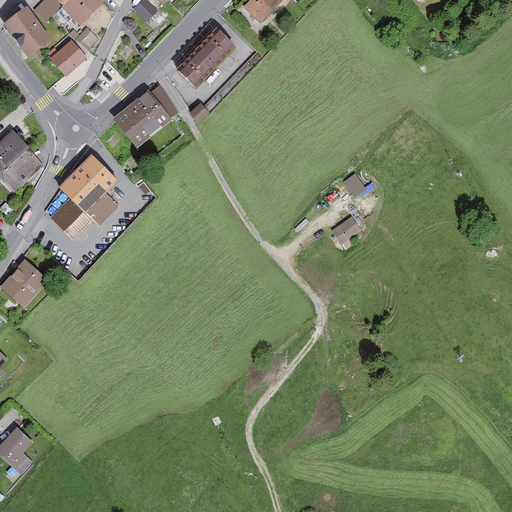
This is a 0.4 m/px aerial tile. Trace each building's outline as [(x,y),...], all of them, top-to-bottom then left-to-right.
[(64,6),(57,0),(44,0),(35,10),(47,24),(62,8),(64,6)] [(70,0),(64,6),(62,8),(81,26),(106,0),(70,0)] [(158,11),(147,0),(142,0),(133,9),(147,23),(158,11)] [(283,0),(250,0),(244,7),(261,24),(283,0)] [(28,6),(3,24),(28,58),(52,40),(28,6)] [(87,27),(75,40),(89,51),(100,40),(87,27)] [(239,50),(214,27),(173,72),(197,94),(239,50)] [(88,58),(72,40),(50,59),(67,77),(88,58)] [(102,90),(96,85),(90,91),(96,96),(102,90)] [(149,90),(112,120),(136,148),(172,118),(149,90)] [(189,113),(198,124),(210,113),(201,103),(189,113)] [(0,173),(29,147),(13,130),(0,142),(0,173)] [(44,166),(29,147),(0,173),(0,177),(14,193),(44,166)] [(70,198),(50,218),(72,240),(73,239),(82,231),(92,221),(99,228),(120,207),(106,193),(119,181),(92,154),(57,188),(70,198)] [(355,197),(366,188),(355,174),(344,183),(355,197)] [(352,217),(332,231),(345,250),(354,245),(350,240),(363,232),(352,217)] [(25,259),(1,288),(25,309),(50,281),(25,259)] [(0,351),(0,369),(9,360),(0,351)] [(34,442),(16,427),(0,445),(0,456),(21,475),(33,462),(24,453),(34,442)]
